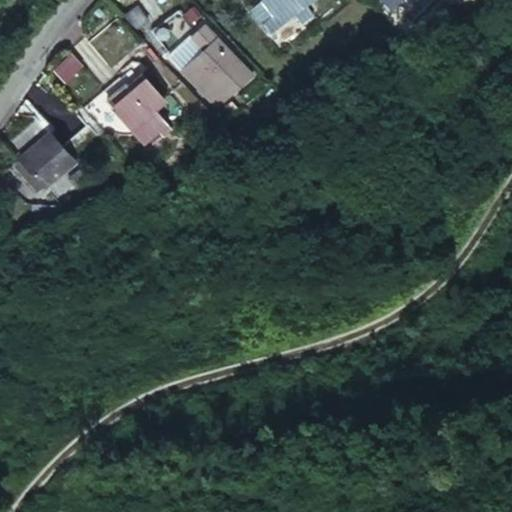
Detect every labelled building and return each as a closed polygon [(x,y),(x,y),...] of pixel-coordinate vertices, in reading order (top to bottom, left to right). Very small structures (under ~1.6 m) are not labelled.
[(129,24),(145,8),(136,0),(128,0),(117,11),(129,24)] [(264,0),(257,8),(267,17),(264,22),(273,32),(305,0),(264,0)] [(205,25),(168,58),(218,107),(253,72),(205,25)] [(78,65),(65,52),(51,66),(64,79),(78,65)] [(122,84),(108,98),(140,131),(170,103),(140,72),(127,86),(122,84)] [(76,161),(48,129),(15,157),(44,190),(76,161)] [(91,179),(84,171),(74,180),(81,187),(91,179)]
